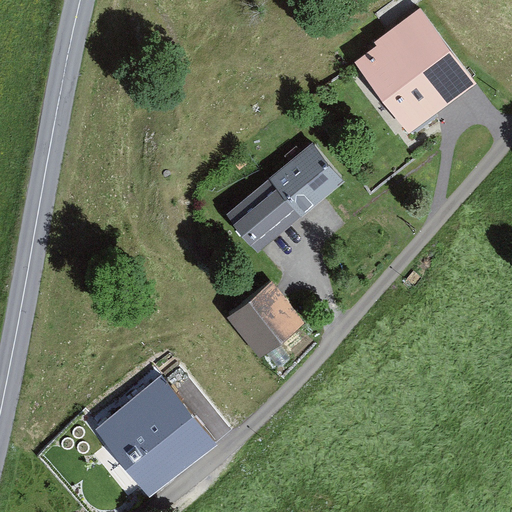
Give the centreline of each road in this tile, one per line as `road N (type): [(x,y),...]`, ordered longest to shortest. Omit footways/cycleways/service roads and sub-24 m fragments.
road 1 (residential): [(150,511),(323,354),(511,133)]
road 2 (secondary): [(0,414),(80,0)]
